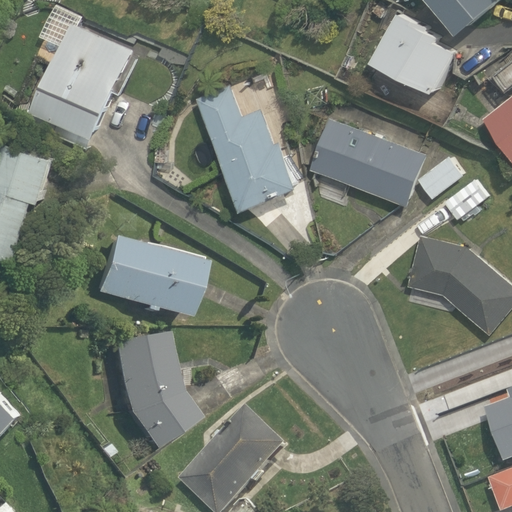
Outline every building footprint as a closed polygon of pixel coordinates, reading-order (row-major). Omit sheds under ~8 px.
[(437,0),(464,30),(500,0),(437,0)] [(98,135),(138,48),(82,24),(86,16),(58,3),(44,35),(64,44),(36,108),(98,135)] [(374,11),(385,18),(390,10),(380,3),(374,11)] [(431,26),(401,11),(376,58),(437,90),(459,50),(439,41),(442,35),(429,29),(431,26)] [(502,76),(511,87),(511,58),(494,35),(454,66),(466,81),(476,73),(487,87),(502,76)] [(233,82),(200,97),(245,209),(302,184),(283,140),(278,142),(264,108),(246,115),(233,82)] [(511,148),(511,97),(487,116),(511,148)] [(431,153),(333,117),(314,168),(412,204),(431,153)] [(58,155),(4,137),(0,150),(0,255),(17,261),(37,198),(44,200),(58,155)] [(467,174),(452,155),(423,178),(436,197),(467,174)] [(491,196),(478,178),(447,201),(461,218),(491,196)] [(511,279),(471,245),(424,233),(412,285),(446,293),(493,333),(511,311),(511,279)] [(109,236),(93,292),(140,305),(139,309),(148,311),(149,308),(180,317),(196,261),(109,236)] [(173,389),(163,330),(110,340),(121,411),(146,447),(190,415),(173,389)] [(0,383),(0,434),(25,409),(0,383)] [(508,461),(511,459),(511,388),(511,389),(511,392),(511,398),(487,407),(508,461)] [(225,511),(290,441),(250,404),(182,477),(217,511),(225,511)] [(511,469),(491,477),(504,511),(511,508),(511,469)] [(0,511),(10,511),(0,501),(0,511)]
